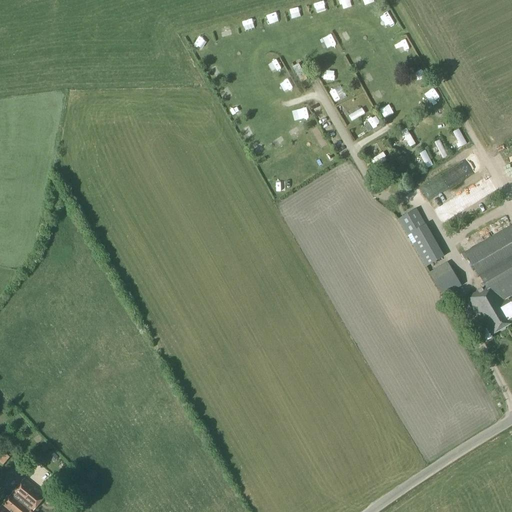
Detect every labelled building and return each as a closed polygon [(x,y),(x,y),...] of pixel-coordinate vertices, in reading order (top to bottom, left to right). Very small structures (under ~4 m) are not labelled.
[(295,21),(305,17),(301,7),(291,11),(295,21)] [(279,12),(269,17),(273,23),(282,18),(279,12)] [(382,19),(389,32),(399,27),(392,14),(382,19)] [(248,32),(257,30),(255,19),(246,21),(248,32)] [(224,38),(235,35),(232,24),(221,26),(224,38)] [(404,56),(413,52),(408,40),(400,44),(404,56)] [(302,65),(296,67),(300,79),(307,76),(302,65)] [(210,70),(215,79),(219,77),(215,68),(210,70)] [(328,82),(338,82),(337,73),(328,73),(328,82)] [(368,88),(377,84),(373,74),(364,77),(368,88)] [(232,101),(229,91),(223,93),(226,103),(232,101)] [(340,93),(335,94),(338,103),(343,101),(340,93)] [(439,117),(447,117),(445,105),(438,106),(439,117)] [(237,108),(232,110),(236,119),(241,117),(237,108)] [(310,110),(302,111),(302,121),(311,120),(310,110)] [(365,110),(352,116),(356,124),(369,117),(365,110)] [(409,128),(403,132),(413,149),(419,145),(409,128)] [(455,132),(459,141),(455,143),(457,149),(468,145),(461,129),(455,132)] [(288,142),(278,145),(279,151),(290,149),(288,142)] [(265,156),(268,147),(258,144),(255,153),(265,156)] [(437,160),(442,158),(436,146),(431,148),(437,160)] [(458,169),(437,181),(443,192),(465,180),(458,169)] [(465,202),(485,195),(482,186),(462,193),(465,202)] [(416,209),(397,220),(408,239),(427,228),(416,209)] [(511,229),(510,226),(463,253),(484,288),(486,287),(488,291),(491,289),(504,301),(511,297),(511,296),(511,229)] [(443,297),(460,287),(446,263),(429,274),(443,297)] [(511,322),(511,297),(504,301),(491,289),(488,291),(486,287),(484,288),(466,298),(482,326),(485,325),(491,335),(511,322)] [(58,458),(52,452),(47,457),(52,463),(58,458)] [(11,453),(2,462),(9,469),(18,460),(11,453)] [(0,511),(32,511),(45,496),(25,479),(0,508),(0,511)]
